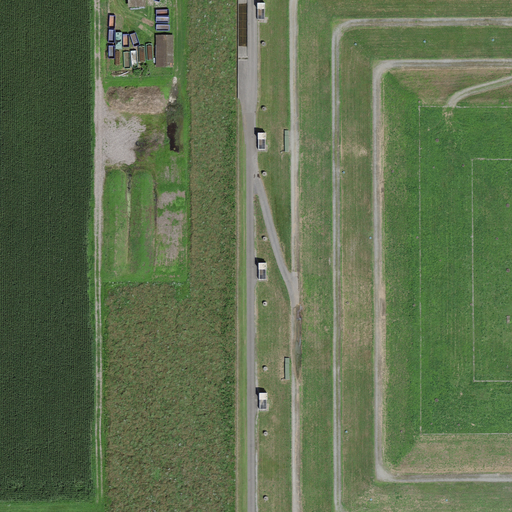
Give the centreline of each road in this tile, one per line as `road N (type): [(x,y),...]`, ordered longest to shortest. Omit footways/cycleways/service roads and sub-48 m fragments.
road 1 (track): [(511,478),(393,479),(380,469),(376,80),(393,64),(511,62)]
road 2 (track): [(337,501),(337,33),(351,23),(511,22)]
road 3 (track): [(295,511),(292,0)]
road 4 (track): [(251,511),(252,0)]
road 5 (track): [(252,170),(294,295)]
